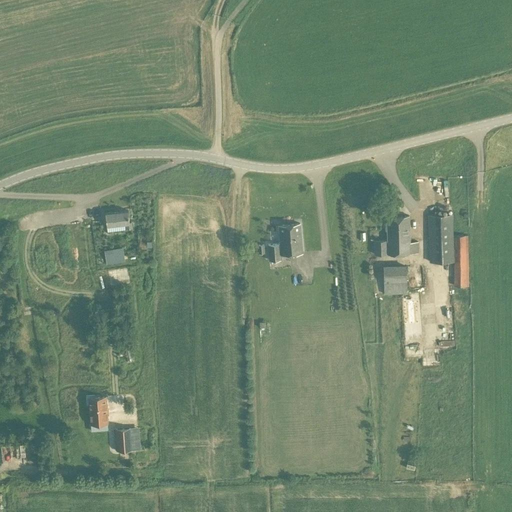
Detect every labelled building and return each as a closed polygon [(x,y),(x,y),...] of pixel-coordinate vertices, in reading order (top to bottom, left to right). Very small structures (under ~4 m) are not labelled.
[(414,190),(426,190),(426,182),(432,182),(432,177),(415,177),(414,190)] [(128,209),(105,213),(106,225),(124,223),(125,229),(133,228),(132,221),(129,221),(128,209)] [(453,261),(452,213),(428,214),(429,262),(453,261)] [(387,239),(374,239),(374,254),(387,252),(388,253),(418,252),(418,241),(410,241),(409,215),(386,216),(387,239)] [(268,244),(269,259),(282,258),(282,253),(302,252),(300,223),(278,224),(280,243),(268,244)] [(107,263),(124,260),(122,246),(105,249),(107,263)] [(407,293),(406,264),(383,265),(384,294),(407,293)] [(416,296),(406,300),(408,306),(418,303),(416,296)] [(422,356),(423,366),(442,365),(441,355),(422,356)] [(86,380),(92,377),(88,368),(82,370),(86,380)] [(94,394),(86,395),(86,404),(88,404),(90,423),(107,422),(105,396),(94,397),(94,394)] [(130,427),(115,428),(117,450),(132,449),(130,427)]
